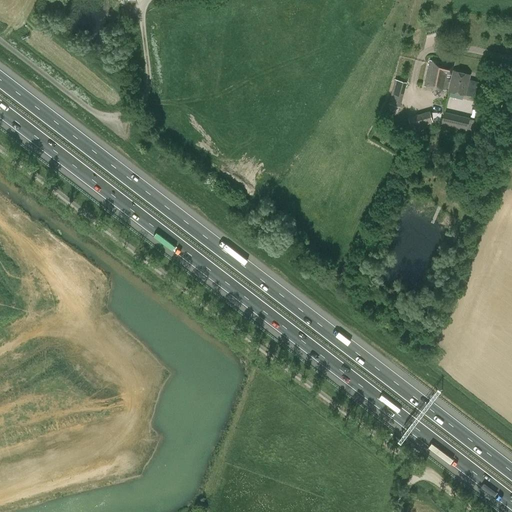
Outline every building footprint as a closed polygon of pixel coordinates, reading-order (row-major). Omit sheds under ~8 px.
[(453,65),(430,60),(425,85),(426,85),(426,86),(442,90),(442,89),(447,90),(449,81),(453,65)] [(454,71),(449,91),(465,95),(470,75),(454,71)] [(395,80),(389,103),(401,106),(407,83),(395,80)] [(408,117),(412,129),(433,123),(430,111),(408,117)] [(467,130),(469,119),(444,113),(441,124),(467,130)]
